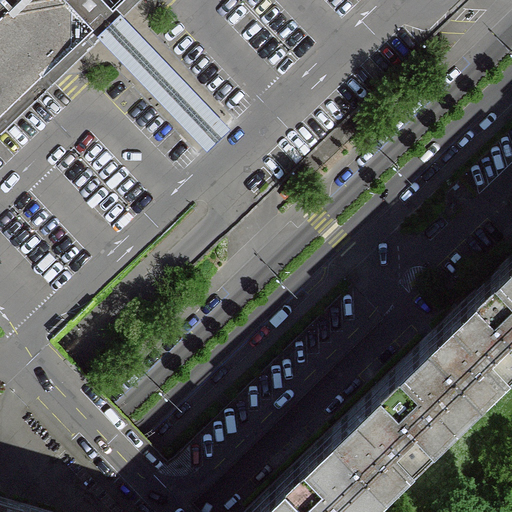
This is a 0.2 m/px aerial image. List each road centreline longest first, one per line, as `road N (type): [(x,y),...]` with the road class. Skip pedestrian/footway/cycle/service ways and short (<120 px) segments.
road 1 (residential): [(511,35),(15,511)]
road 2 (residential): [(64,511),(511,86)]
